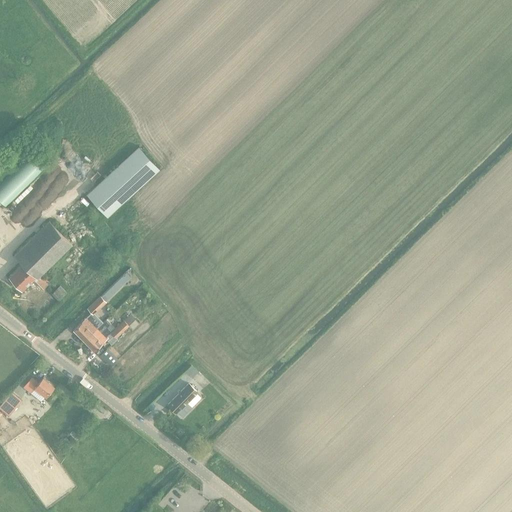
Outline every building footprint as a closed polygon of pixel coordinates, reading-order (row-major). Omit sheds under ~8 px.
[(139,146),(87,194),(107,217),(159,169),(139,146)] [(0,182),(0,201),(5,206),(46,165),(32,151),(0,182)] [(29,222),(54,197),(44,187),(19,211),(29,222)] [(42,274),(72,244),(49,221),(14,255),(23,263),(9,276),(10,277),(10,279),(12,282),(14,282),(22,290),(33,279),(43,289),(50,282),(42,274)] [(87,308),(92,313),(89,317),(87,316),(73,330),(83,341),(98,327),(103,323),(96,316),(94,313),(119,289),(121,287),(115,282),(87,308)] [(67,292),(60,285),(53,293),(59,300),(67,292)] [(98,327),(83,341),(94,352),(107,339),(111,344),(117,339),(116,338),(129,325),(133,329),(139,323),(130,314),(124,320),(124,319),(111,331),(103,323),(98,327)] [(106,349),(100,355),(111,366),(117,360),(106,349)] [(45,396),(54,386),(43,377),(39,382),(32,377),(24,387),(31,393),(35,388),(45,396)] [(189,383),(168,404),(176,412),(177,411),(182,416),(183,416),(201,398),(201,396),(196,392),(197,391),(189,383)] [(12,391),(0,405),(0,407),(8,414),(21,399),(12,391)]
